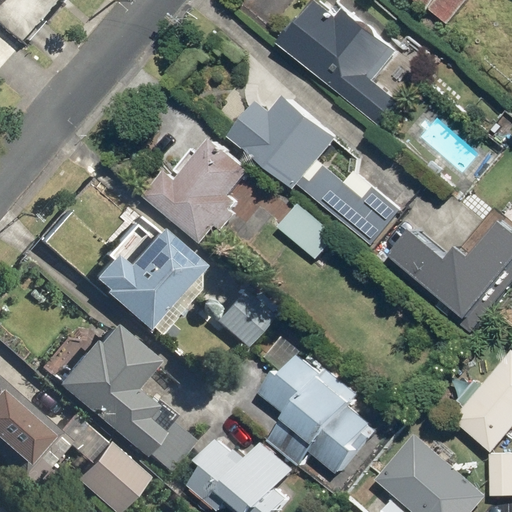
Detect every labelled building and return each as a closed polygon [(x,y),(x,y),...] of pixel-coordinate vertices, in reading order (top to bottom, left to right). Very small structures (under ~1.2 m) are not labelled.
[(378,79),(403,50),(352,7),(346,14),(328,0),(325,0),(310,18),(308,16),(285,43),(386,127),(406,103),(378,79)] [(418,0),(431,10),(433,8),(451,23),(470,0),(418,0)] [(373,243),(405,207),(362,169),(351,182),(325,159),(344,137),(295,94),(281,111),(268,99),(237,135),(299,189),(305,183),(373,243)] [(511,147),(511,123),(507,119),(494,134),(511,149),(511,147)] [(235,193),(257,168),(220,136),(184,179),(173,169),(150,196),(206,243),(221,224),(227,229),(241,212),(236,207),(243,200),(235,193)] [(314,253),(337,228),(304,199),(282,225),(314,253)] [(478,333),(511,292),(511,224),(506,219),(475,257),(432,221),(425,229),(408,214),(386,240),(402,254),(394,263),(478,333)] [(146,326),(203,262),(158,223),(124,261),(113,251),(93,275),(106,286),(104,289),(146,326)] [(351,284),(364,268),(350,256),(337,273),(351,284)] [(247,345),(275,313),(242,286),(214,318),(247,345)] [(380,305),(362,291),(348,310),(365,323),(380,305)] [(156,402),(136,385),(159,357),(113,319),(96,339),(93,336),(55,381),(142,453),(145,450),(167,468),(194,437),(169,417),(161,426),(146,414),(156,402)] [(319,450),(343,471),(383,424),(359,404),(368,393),(338,368),(334,373),(309,352),(293,372),(287,367),(266,391),(295,415),(275,439),(306,465),(319,450)] [(511,362),(465,418),(504,451),(511,441),(511,362)] [(115,511),(149,474),(108,438),(107,440),(72,410),(57,427),(0,377),(0,454),(31,482),(67,441),(88,460),(74,475),(115,511)] [(427,511),(483,511),(499,495),(426,432),(387,477),(427,511)] [(300,469),(268,443),(256,458),(242,446),(238,450),(224,438),(208,457),(214,462),(196,483),(229,510),(235,503),(245,511),(284,511),(296,499),(283,488),(300,469)] [(500,495),(511,494),(511,451),(499,452),(500,495)] [(414,511),(400,499),(387,511),(414,511)]
